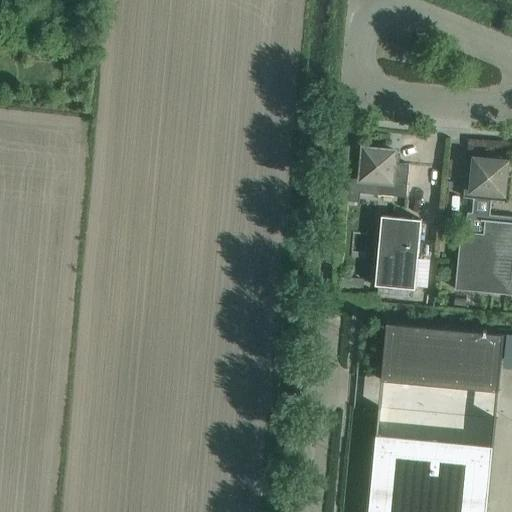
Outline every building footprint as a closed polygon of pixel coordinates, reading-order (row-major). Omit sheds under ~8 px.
[(356,177),(355,193),(377,194),(406,197),(409,164),(394,163),(395,151),(364,148),(362,164),(357,164),(356,177)] [(465,194),(464,197),(474,198),(472,213),(490,215),(492,200),(510,201),(511,195),(511,178),(511,175),(506,175),(508,161),(474,158),(473,175),(467,174),(465,194)] [(460,241),(455,289),(511,294),(511,216),(490,215),(472,213),(467,212),(466,218),(470,219),(471,224),(474,228),(479,232),(484,233),(484,234),(481,234),(480,243),(460,241)] [(422,220),(382,216),(375,285),(415,289),(422,220)] [(486,511),(504,334),(387,323),(368,511),(486,511)]
